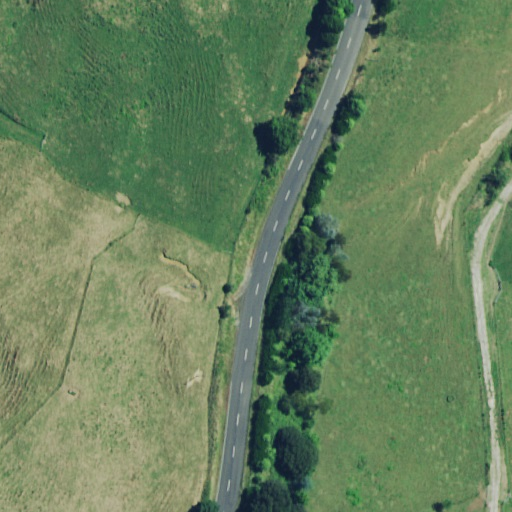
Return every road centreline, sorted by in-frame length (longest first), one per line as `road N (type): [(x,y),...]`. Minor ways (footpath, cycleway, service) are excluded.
road 1 (unclassified): [(223,511),(264,261),(361,0)]
road 2 (track): [(493,511),(497,448),(476,265),(479,239),(511,188)]
